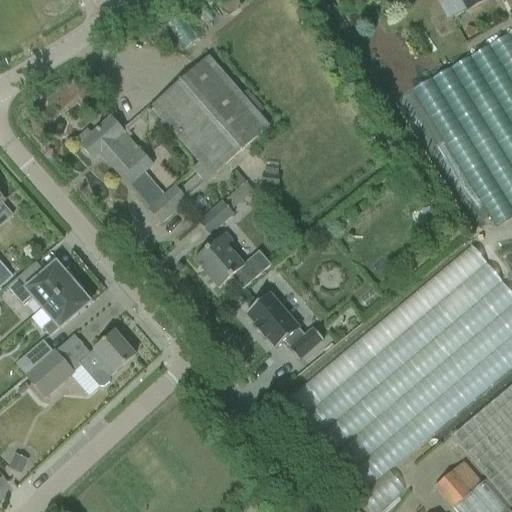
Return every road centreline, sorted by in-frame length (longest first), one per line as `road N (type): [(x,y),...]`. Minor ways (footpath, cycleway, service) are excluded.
road 1 (residential): [(193,368),(0,136)]
road 2 (residential): [(193,368),(29,511)]
road 3 (residential): [(316,511),(193,368)]
road 4 (unclassified): [(0,89),(150,0)]
